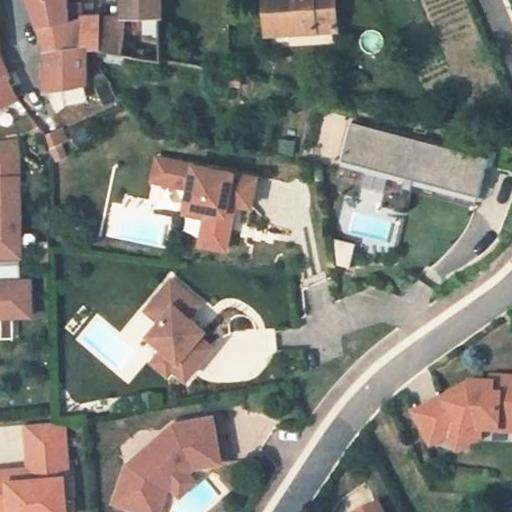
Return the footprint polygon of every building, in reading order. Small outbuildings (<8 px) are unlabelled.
[(83,4),(67,5),(66,0),(30,0),(48,51),(93,43),(95,48),(101,49),(101,17),(83,18),(83,4)] [(123,0),(124,16),(127,16),(125,53),(161,59),(160,0),(123,0)] [(264,0),(266,21),(315,18),(316,30),(337,28),(334,0),(264,0)] [(127,16),(124,16),(101,17),(101,49),(125,53),(127,16)] [(267,33),(316,30),(315,18),(266,21),(267,33)] [(47,54),(45,54),(47,89),(90,90),(89,47),(47,54)] [(0,105),(15,99),(5,78),(8,76),(0,64),(0,105)] [(479,194),(487,157),(350,124),(341,161),(413,178),(479,194)] [(0,141),(0,163),(18,163),(17,138),(0,141)] [(172,184),(177,161),(158,157),(153,180),(172,184)] [(250,208),(256,179),(177,161),(172,184),(189,188),(185,205),(225,214),(228,203),(235,205),(250,208)] [(0,177),(18,177),(18,163),(0,163),(0,177)] [(18,177),(0,177),(0,284),(1,316),(2,338),(14,338),(13,316),(32,315),(31,281),(21,281),(18,177)] [(479,194),(413,178),(412,183),(434,189),(433,194),(475,204),(479,194)] [(225,214),(185,205),(184,213),(231,223),(235,205),(228,203),(225,214)] [(189,317),(200,304),(172,280),(147,310),(161,322),(149,335),(165,348),(180,360),(173,368),(187,379),(213,347),(200,336),(202,334),(195,328),(198,324),(189,317)] [(195,328),(202,334),(205,330),(198,324),(195,328)] [(180,360),(165,348),(154,362),(168,373),(173,368),(180,360)] [(444,400),(413,417),(431,449),(460,433),(462,436),(478,428),(480,433),(511,433),(511,378),(491,378),(491,387),(469,386),(469,394),(447,406),(444,400)] [(226,460),(218,417),(211,418),(220,461),(226,460)] [(220,461),(211,418),(172,426),(128,464),(115,502),(143,511),(158,511),(166,491),(172,485),(187,472),(193,467),(220,461)] [(64,421),(25,424),(26,441),(66,437),(64,421)] [(460,433),(450,439),(458,455),(480,442),(480,433),(478,428),(462,436),(460,433)] [(66,437),(26,441),(29,468),(29,479),(9,481),(8,470),(0,470),(0,511),(67,511),(65,493),(70,492),(66,437)] [(29,468),(8,470),(9,481),(29,479),(29,468)] [(180,494),(195,481),(187,472),(172,485),(180,494)] [(381,511),(377,502),(356,511),(381,511)]
